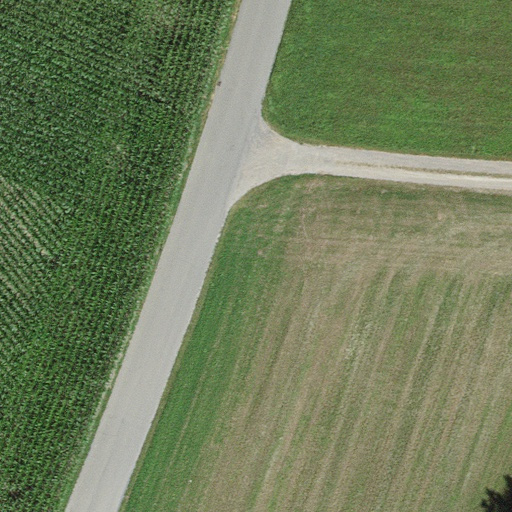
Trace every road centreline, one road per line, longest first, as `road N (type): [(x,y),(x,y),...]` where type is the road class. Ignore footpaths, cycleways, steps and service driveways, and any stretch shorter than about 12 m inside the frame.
road 1 (unclassified): [(82,511),(218,143),(259,0)]
road 2 (track): [(218,143),(287,158),(511,174)]
